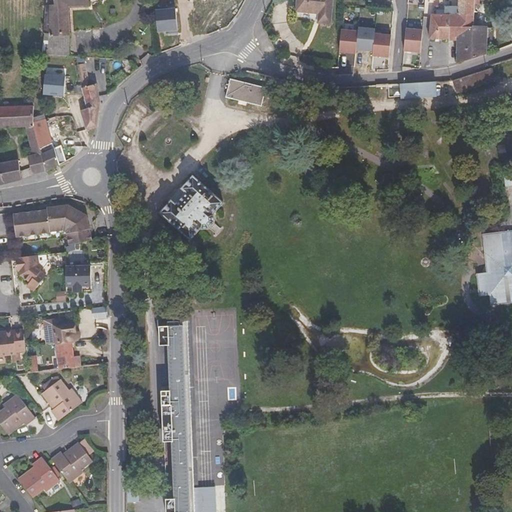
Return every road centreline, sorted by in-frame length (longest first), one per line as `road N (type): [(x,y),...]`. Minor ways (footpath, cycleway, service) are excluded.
road 1 (residential): [(114,419),(113,230),(90,175)]
road 2 (residential): [(90,175),(108,107),(161,61),(227,39)]
road 3 (residential): [(227,39),(260,66),(326,82),(394,78)]
road 4 (unknown): [(227,39),(210,95),(215,111),(282,121)]
road 5 (residential): [(394,78),(440,75),(511,51)]
road 6 (residential): [(0,449),(52,442),(74,425),(114,419)]
